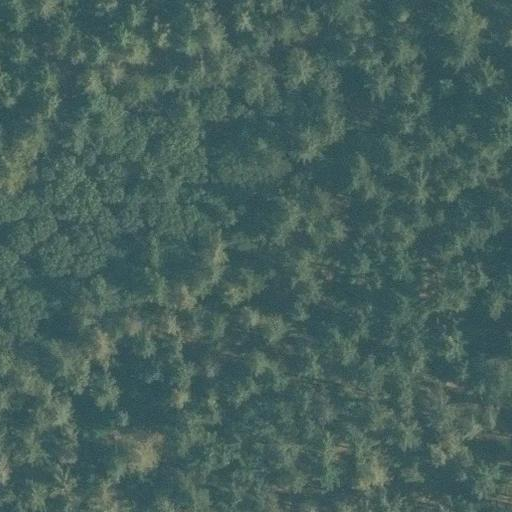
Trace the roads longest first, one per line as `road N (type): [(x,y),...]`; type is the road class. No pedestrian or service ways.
road 1 (track): [(0,399),(511,121)]
road 2 (track): [(226,511),(511,348)]
